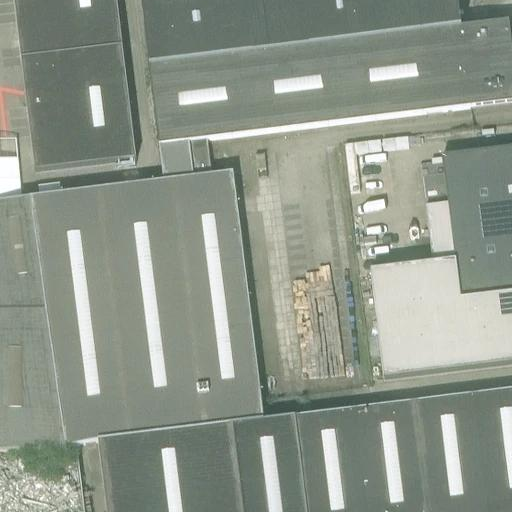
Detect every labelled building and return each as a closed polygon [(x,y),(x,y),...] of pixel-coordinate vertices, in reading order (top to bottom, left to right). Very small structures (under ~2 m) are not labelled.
[(135,163),(115,0),(12,0),(21,65),(25,64),(27,83),(22,109),(26,109),(34,175),(135,163)] [(460,33),(456,0),(138,0),(157,150),(206,144),(511,106),(511,64),(507,27),(460,33)] [(161,186),(33,201),(63,450),(76,448),(97,445),(105,511),(304,511),(294,421),(263,425),(260,401),(232,177),(210,180),(206,144),(157,150),(161,186)] [(511,150),(441,159),(454,264),(369,274),(382,383),(511,367),(511,150)] [(63,450),(33,201),(0,206),(0,453),(64,453),(63,450)] [(511,511),(511,393),(480,398),(433,404),(387,409),(374,411),(340,415),(294,421),(304,511),(511,511)]
